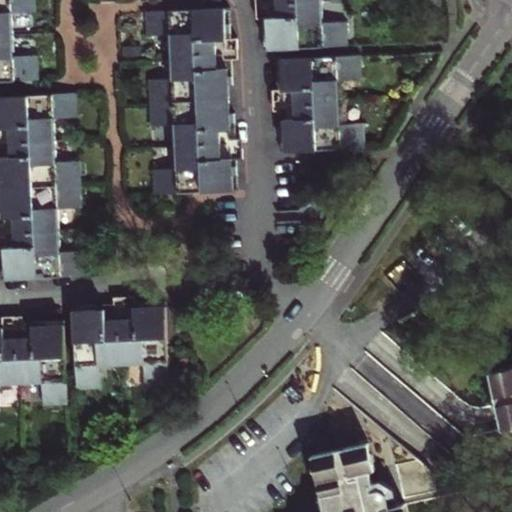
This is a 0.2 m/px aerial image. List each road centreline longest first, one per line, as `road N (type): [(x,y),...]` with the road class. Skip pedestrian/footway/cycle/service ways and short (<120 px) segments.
road 1 (residential): [(511,12),(307,308)]
road 2 (residential): [(307,308),(206,414),(52,511)]
road 3 (residential): [(263,271),(246,0)]
road 4 (residential): [(263,271),(200,285),(0,301)]
